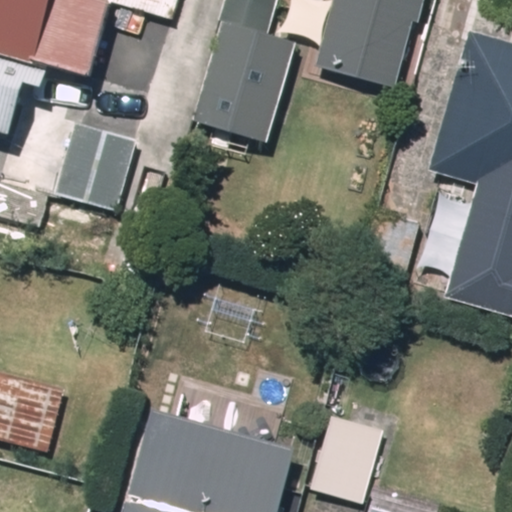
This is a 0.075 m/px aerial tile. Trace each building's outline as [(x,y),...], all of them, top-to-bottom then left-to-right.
[(0,0),(0,50),(35,60),(96,77),(114,0),(119,0),(178,17),(182,0),(0,0)] [(278,0),(229,0),(197,124),(273,143),(300,38),(271,30),(278,0)] [(338,0),(319,68),(403,91),(427,0),(338,0)] [(511,43),(476,33),(435,171),(454,177),(446,202),(499,217),(502,205),(511,207),(511,43)] [(0,50),(0,137),(15,141),(35,60),(0,50)] [(144,139),(81,121),(59,194),(122,212),(144,139)] [(57,196),(0,180),(0,215),(48,228),(57,196)] [(423,222),(383,211),(363,283),(404,294),(423,222)] [(68,393),(0,371),(0,433),(51,449),(68,393)] [(283,511),(300,450),(153,411),(126,511),(283,511)] [(390,429),(337,414),(315,492),(368,507),(390,429)]
